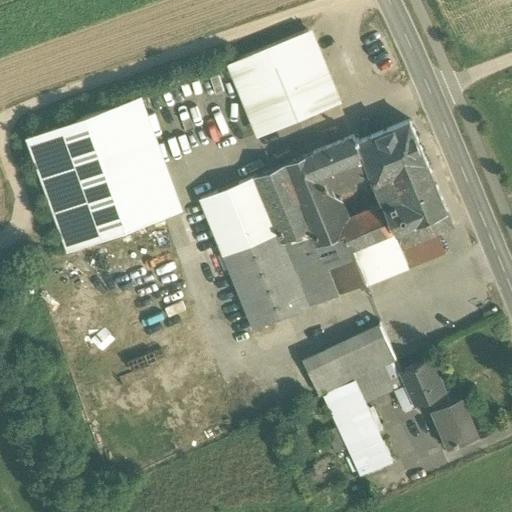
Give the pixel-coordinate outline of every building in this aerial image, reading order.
[(307,31),(229,64),(250,115),(289,99),(298,121),(341,103),(330,75),(326,76),(307,31)] [(121,103),(27,137),(68,251),(163,216),(121,103)] [(410,121),(366,139),(363,133),(354,137),(369,174),(375,188),(383,209),(393,234),(417,224),(447,212),(410,121)] [(354,137),(313,153),(328,190),(354,180),(369,174),(354,137)] [(313,153),(256,177),(282,242),(295,236),(311,230),(339,217),(333,203),(328,190),(313,153)] [(369,174),(354,180),(360,194),(375,188),(369,174)] [(282,242),(256,177),(200,200),(253,329),(308,306),(282,242)] [(349,223),(340,200),(333,203),(339,217),(342,225),(349,223)] [(349,223),(342,225),(346,233),(353,250),(393,234),(383,209),(349,223)] [(447,212),(417,224),(424,240),(436,235),(453,228),(447,212)] [(339,217),(311,230),(317,245),(346,233),(342,225),(339,217)] [(417,224),(393,234),(400,250),(424,240),(417,224)] [(311,230),(295,236),(303,257),(319,250),(317,245),(311,230)] [(346,233),(317,245),(319,250),(326,268),(355,256),(353,250),(346,233)] [(393,234),(353,250),(355,256),(366,283),(407,267),(400,250),(393,234)] [(424,240),(400,250),(407,267),(407,269),(444,254),(436,235),(424,240)] [(319,250),(303,257),(295,236),(282,242),(308,306),(366,283),(355,256),(326,268),(319,250)] [(354,380),(397,360),(382,329),(309,363),(323,394),(354,380)] [(401,371),(400,372),(406,385),(415,406),(432,399),(445,393),(446,392),(439,377),(438,377),(430,359),(401,371)] [(397,360),(354,380),(365,404),(406,385),(400,372),(401,371),(397,360)] [(354,380),(323,394),(361,476),(392,462),(365,404),(354,380)] [(461,399),(450,404),(445,393),(432,399),(437,410),(432,412),(449,450),(478,437),(461,399)]
